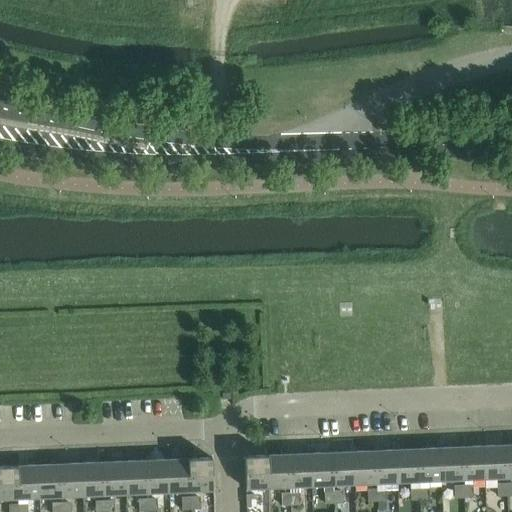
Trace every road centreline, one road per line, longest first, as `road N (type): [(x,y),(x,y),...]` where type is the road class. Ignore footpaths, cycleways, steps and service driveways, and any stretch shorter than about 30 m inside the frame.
road 1 (residential): [(227,430),(253,405),(511,395)]
road 2 (tertiary): [(252,153),(0,105)]
road 3 (tertiary): [(0,147),(160,160),(252,153)]
road 4 (residential): [(0,441),(227,430)]
road 5 (unclassified): [(306,152),(397,93),(511,61)]
road 6 (tertiary): [(306,152),(511,143)]
